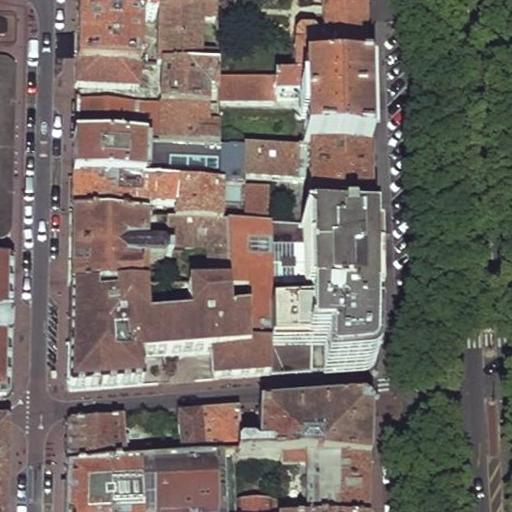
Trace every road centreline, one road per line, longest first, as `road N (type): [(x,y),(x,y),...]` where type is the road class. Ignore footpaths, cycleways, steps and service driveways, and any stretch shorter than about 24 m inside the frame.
road 1 (residential): [(34,413),(466,375)]
road 2 (residential): [(46,0),(34,413)]
road 3 (primary): [(444,0),(466,375)]
road 4 (primary): [(509,367),(485,0)]
road 5 (primary): [(466,375),(480,511)]
